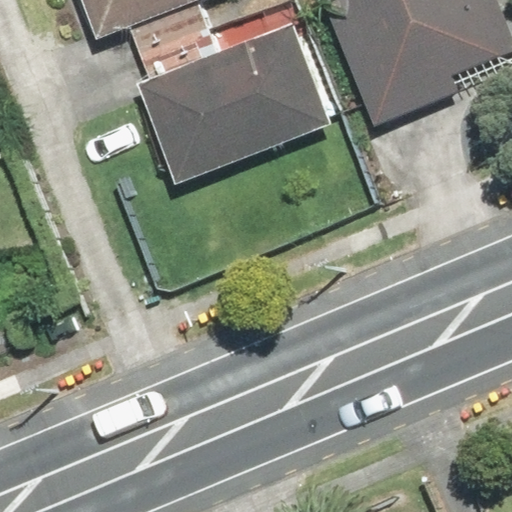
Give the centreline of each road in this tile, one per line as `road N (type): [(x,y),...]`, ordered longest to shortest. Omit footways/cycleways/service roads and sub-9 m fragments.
road 1 (secondary): [(0,465),(511,260)]
road 2 (secondary): [(511,350),(119,511)]
